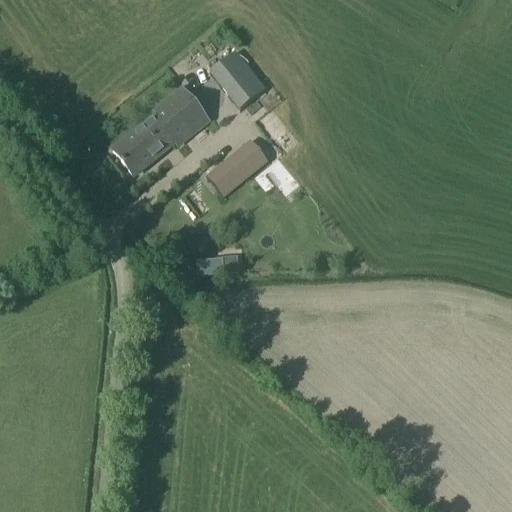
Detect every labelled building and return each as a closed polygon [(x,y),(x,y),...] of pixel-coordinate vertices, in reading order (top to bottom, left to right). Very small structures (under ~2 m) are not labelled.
[(195,43),(158,72),(169,86),(180,78),(188,87),(203,75),(196,66),(207,57),(195,43)] [(267,49),(253,61),(269,82),(284,70),(267,49)] [(236,55),(209,77),(240,116),(267,93),(236,55)] [(113,155),(133,180),(207,121),(187,96),(113,155)] [(207,179),(225,202),(266,168),(248,146),(207,179)] [(235,262),(194,265),(196,284),(236,281),(235,262)]
